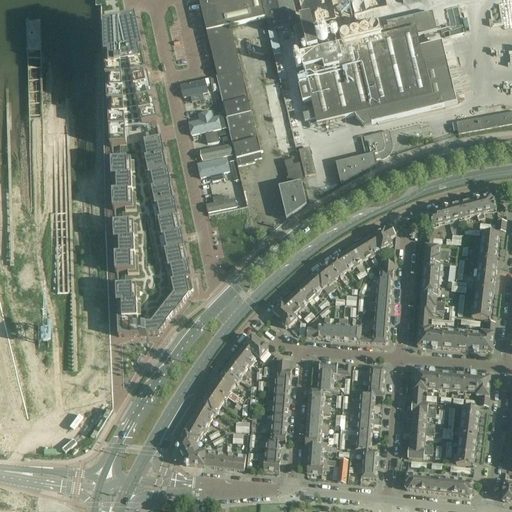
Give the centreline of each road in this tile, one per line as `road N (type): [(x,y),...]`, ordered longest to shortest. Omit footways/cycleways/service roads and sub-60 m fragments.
road 1 (residential): [(187,383),(203,387),(260,311),(340,243),(417,205),(511,182)]
road 2 (secondary): [(511,149),(386,183),(271,254),(227,296)]
road 3 (secondary): [(243,312),(282,271),(367,214),(460,178),(511,169)]
road 4 (residential): [(227,296),(208,260),(153,0)]
road 5 (secondary): [(227,296),(177,354),(118,449)]
road 6 (unknown): [(482,1),(327,35)]
road 7 (residential): [(398,358),(386,502)]
road 8 (residential): [(487,511),(505,368)]
road 9 (residential): [(291,490),(302,353)]
road 10 (residential): [(0,357),(26,461),(39,477)]
